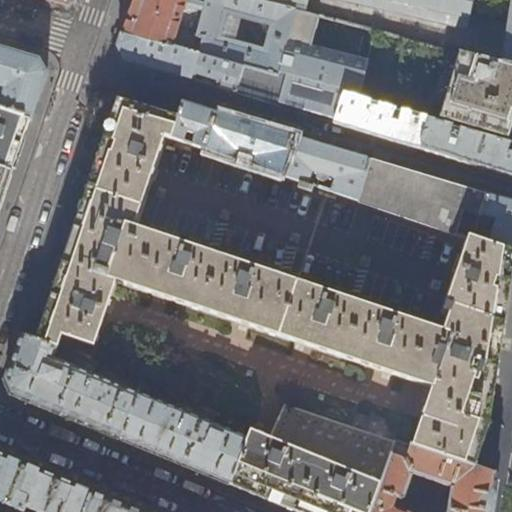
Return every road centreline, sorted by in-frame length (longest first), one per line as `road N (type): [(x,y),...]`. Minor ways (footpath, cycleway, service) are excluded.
road 1 (residential): [(0,295),(84,45)]
road 2 (residential): [(0,423),(214,511)]
